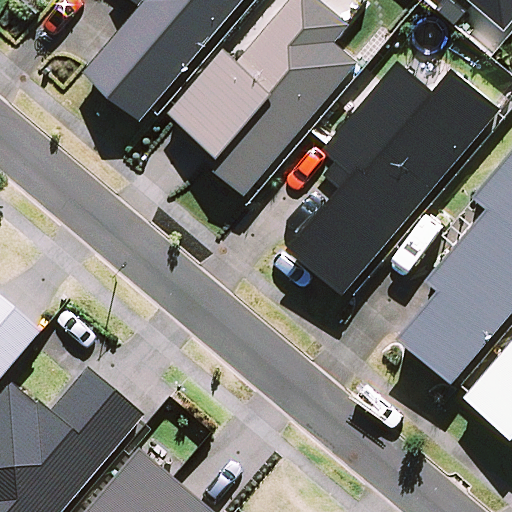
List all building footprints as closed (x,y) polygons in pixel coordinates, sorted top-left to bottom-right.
[(89,76),(146,123),(249,0),(136,0),(146,8),(89,76)] [(251,197),(366,64),(342,43),(357,26),(326,0),(300,0),(246,63),(231,51),(177,115),(219,151),(213,157),(227,169),(223,173),(251,197)] [(349,295),(508,109),(462,71),(442,94),(406,63),(330,152),(345,164),(333,177),(349,191),(298,251),(349,295)] [(459,385),(511,323),(511,164),(483,199),(497,211),(437,282),(449,292),(407,341),(459,385)] [(88,511),(201,511),(135,457),(88,511)]
